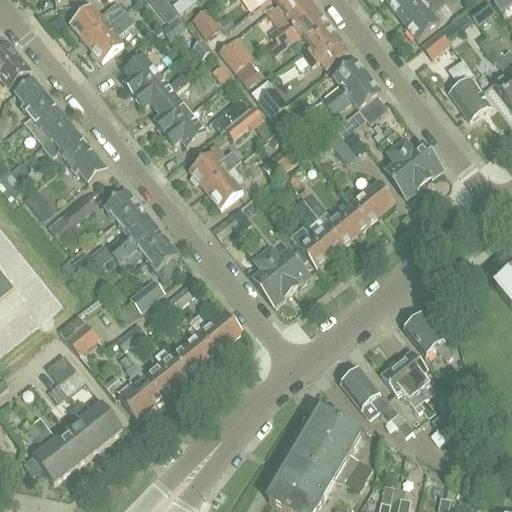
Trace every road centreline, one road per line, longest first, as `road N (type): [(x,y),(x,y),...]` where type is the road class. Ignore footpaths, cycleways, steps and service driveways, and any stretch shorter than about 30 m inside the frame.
road 1 (residential): [(295,369),(0,8)]
road 2 (residential): [(497,208),(335,0)]
road 3 (unclassified): [(295,369),(497,208)]
road 4 (unclassified): [(157,511),(295,369)]
